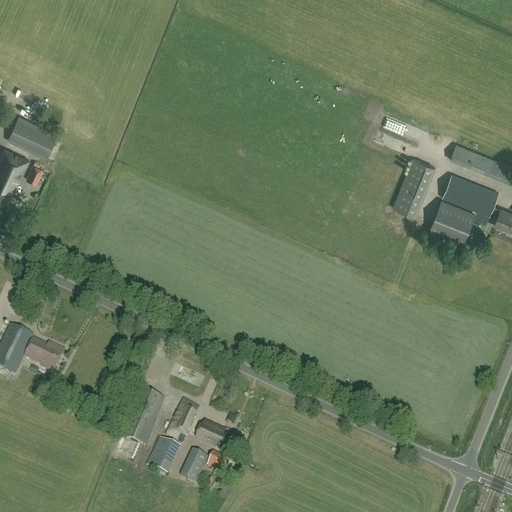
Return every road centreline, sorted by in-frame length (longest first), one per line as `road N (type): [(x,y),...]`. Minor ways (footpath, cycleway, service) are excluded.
road 1 (unclassified): [(465,470),(0,251)]
road 2 (unclassified): [(465,470),(511,353)]
